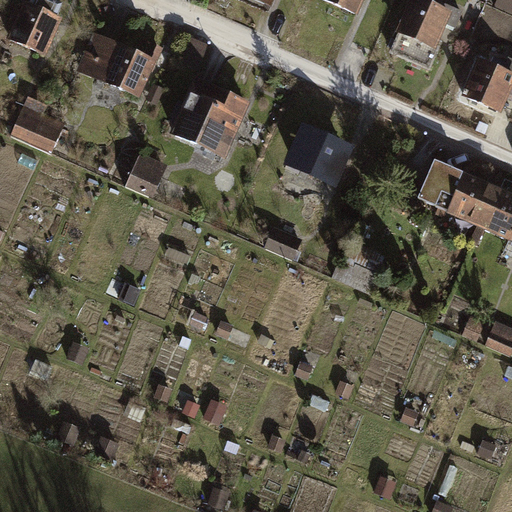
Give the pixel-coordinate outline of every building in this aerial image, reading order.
[(34,0),(31,8),(26,6),(11,41),(45,55),(60,21),(57,20),(63,7),(47,0),(34,0)] [(362,0),(322,0),(356,15),(362,0)] [(430,70),(440,47),(436,46),(446,22),(456,27),(462,13),(440,4),(438,9),(416,0),(415,0),(392,53),(430,70)] [(137,56),(107,43),(97,65),(110,71),(105,82),(138,97),(160,49),(143,42),(137,56)] [(207,48),(192,42),(183,61),(199,68),(207,48)] [(511,86),(511,59),(509,59),(504,71),(482,62),(466,98),(499,112),(511,86)] [(247,105),(199,84),(188,108),(180,104),(172,123),(180,127),(176,136),(219,155),(227,138),(231,139),(247,105)] [(35,146),(47,118),(27,110),(15,138),(35,146)] [(47,118),(35,146),(55,155),(67,127),(47,118)] [(343,148),(312,134),(297,168),(328,182),(343,148)] [(164,166),(140,156),(126,188),(150,198),(164,166)] [(466,175),(435,161),(418,199),(450,213),(451,212),(480,225),(495,190),(465,177),(466,175)] [(511,197),(495,190),(480,225),(511,238),(511,197)] [(305,241),(280,229),(272,246),(297,258),(305,241)] [(383,276),(344,259),(335,278),(374,295),(383,276)] [(487,320),(474,315),(467,334),(480,338),(487,320)] [(237,328),(224,322),(218,336),(232,341),(237,328)] [(511,329),(498,324),(489,346),(511,355),(511,329)] [(92,351),(76,344),(69,362),(84,368),(92,351)] [(315,369),(303,363),(296,378),(309,384),(315,369)] [(269,376),(249,367),(243,380),(263,389),(269,376)] [(174,390),(161,384),(154,399),(168,405),(174,390)] [(332,402),(314,395),(310,404),(328,412),(332,402)] [(226,408),(212,401),(204,420),(218,426),(226,408)] [(422,415),(408,409),(402,423),(416,429),(422,415)] [(80,429),(66,423),(58,442),(72,448),(80,429)] [(193,427),(184,423),(180,433),(189,437),(193,427)] [(287,441),(274,436),(269,448),(281,454),(287,441)] [(240,445),(228,440),(219,462),(231,467),(240,445)] [(499,446),(486,440),(480,456),(493,461),(499,446)] [(283,463),(272,459),(268,469),(279,473),(283,463)] [(342,470),(322,462),(316,475),(337,484),(342,470)] [(398,485),(383,478),(376,496),(390,502),(398,485)] [(222,511),(230,495),(216,489),(208,506),(221,511),(222,511)] [(369,511),(372,504),(351,495),(346,508),(354,511),(369,511)] [(455,511),(457,508),(436,499),(430,511),(455,511)]
